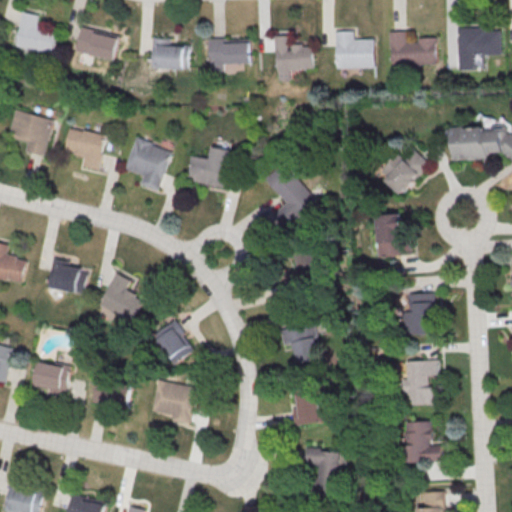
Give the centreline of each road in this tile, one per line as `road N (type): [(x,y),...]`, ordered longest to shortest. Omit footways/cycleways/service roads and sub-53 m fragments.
road 1 (residential): [(241,460),(241,346),(212,286),(175,247),(117,221),(0,192)]
road 2 (residential): [(483,511),(475,257),(466,212)]
road 3 (residential): [(241,460),(225,475),(208,476),(0,428)]
